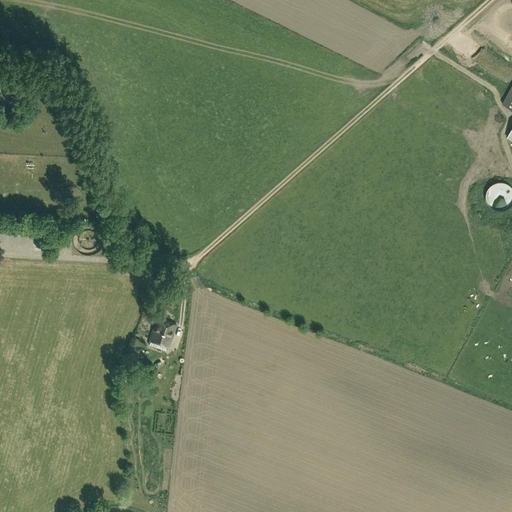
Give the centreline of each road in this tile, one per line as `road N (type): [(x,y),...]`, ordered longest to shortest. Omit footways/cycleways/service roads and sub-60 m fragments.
road 1 (track): [(492,0),(191,263),(177,338)]
road 2 (track): [(191,263),(0,253)]
